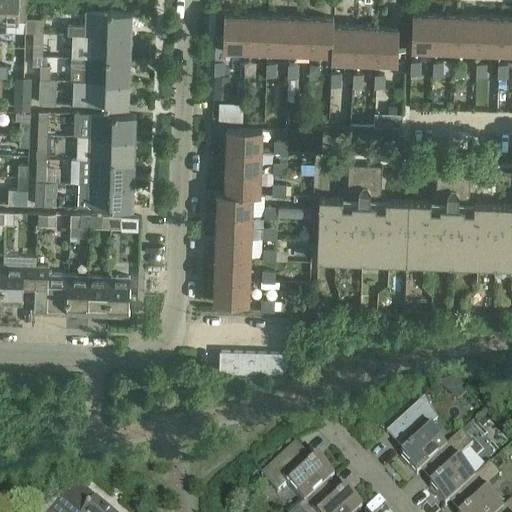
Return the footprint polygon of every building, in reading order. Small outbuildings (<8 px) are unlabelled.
[(0,0),(0,31),(7,32),(7,31),(26,33),(26,18),(27,9),(26,0),(0,0)] [(132,13),(86,11),(85,25),(68,24),(68,34),(85,35),(131,36),(132,13)] [(245,50),(247,15),(225,14),(223,49),(245,50)] [(433,50),(435,15),(413,14),(412,49),(433,50)] [(267,51),(268,16),(247,15),(245,50),(267,51)] [(455,51),(457,15),(435,15),(433,50),(455,51)] [(477,51),(478,16),(457,15),(455,51),(477,51)] [(289,52),(290,16),(268,16),(267,51),(289,52)] [(311,53),(312,17),(290,16),(289,52),(311,53)] [(499,52),(500,17),(478,16),(477,51),(499,52)] [(333,54),(334,25),(334,18),(312,17),(311,53),(332,54),(333,54)] [(511,52),(511,17),(500,17),(499,52),(511,52)] [(26,18),(26,33),(34,33),(34,19),(26,18)] [(34,19),(34,33),(43,33),(43,19),(34,19)] [(354,62),(356,26),(334,25),(333,54),(332,54),(332,61),(354,62)] [(376,62),(377,27),(356,26),(354,62),(376,62)] [(399,28),(377,27),(376,62),(398,63),(399,28)] [(42,47),(43,33),(34,33),(33,47),(42,47)] [(131,60),(131,36),(85,35),(84,58),(131,60)] [(84,58),(83,81),(130,83),(131,60),(84,58)] [(225,61),(215,61),(215,75),(224,75),(225,61)] [(420,75),(421,61),(411,61),(411,75),(420,75)] [(255,62),(245,62),(245,76),(254,76),(255,62)] [(443,76),(443,62),(433,62),(433,75),(443,76)] [(277,63),(267,63),(266,76),(276,77),(277,63)] [(464,76),(465,63),(455,63),(455,76),(464,76)] [(486,77),(486,64),(477,63),(476,77),(486,77)] [(298,64),(288,64),(288,77),(298,78),(298,64)] [(507,78),(508,65),(498,64),(498,78),(507,78)] [(41,65),(40,79),(49,80),(50,65),(41,65)] [(319,78),(320,65),(310,65),(310,78),(319,78)] [(341,73),(332,73),(331,86),(341,87),(341,73)] [(363,74),(354,73),(353,87),(363,87),(363,74)] [(385,74),(375,74),(375,88),(384,88),(385,74)] [(215,75),(214,96),(229,97),(230,75),(224,75),(215,75)] [(57,80),(49,80),(40,79),(39,103),(56,104),(57,80)] [(129,106),(130,83),(83,81),(74,81),(73,104),(129,106)] [(219,103),(219,120),(243,120),(244,104),(219,103)] [(39,111),(38,135),(47,135),(48,111),(39,111)] [(90,113),(89,137),(136,138),(137,115),(90,113)] [(20,121),(20,134),(30,134),(31,121),(20,121)] [(228,127),(227,149),(262,151),(263,129),(228,127)] [(30,147),(30,134),(20,134),(19,146),(30,147)] [(47,149),(47,135),(38,135),(38,149),(47,149)] [(135,162),(136,138),(89,137),(88,160),(135,162)] [(274,152),(288,152),(288,142),(274,142),(274,152)] [(73,147),(47,145),(46,163),(72,165),(73,147)] [(261,173),(262,151),(227,149),(226,171),(261,173)] [(37,158),(36,181),(46,182),(46,158),(37,158)] [(72,159),(72,182),(80,183),(88,183),(134,185),(135,162),(88,160),(80,160),(72,159)] [(19,164),(18,177),(28,177),(29,165),(19,164)] [(273,173),(287,174),(287,164),(274,164),(273,173)] [(314,164),(302,164),(302,174),(314,174),(314,164)] [(511,204),(459,203),(459,200),(466,200),(470,196),(471,169),(438,168),(437,195),(441,199),(447,199),(447,202),(371,200),(371,196),(378,197),(382,193),(383,166),(349,165),(349,192),(352,196),(359,196),(359,199),(320,198),(318,259),(511,266),(511,204)] [(260,195),(261,173),(226,171),(225,192),(225,193),(253,194),(253,195),(260,195)] [(28,190),(28,177),(18,177),(18,189),(28,190)] [(45,196),(46,182),(36,181),(36,195),(45,196)] [(133,209),(134,185),(80,183),(79,207),(133,209)] [(273,185),(273,195),(286,195),(287,186),(273,185)] [(252,216),(253,195),(253,194),(225,193),(225,192),(218,192),(217,215),(252,216)] [(265,217),(278,217),(279,207),(265,207),(265,217)] [(15,212),(5,212),(5,225),(15,225),(15,212)] [(71,214),(71,227),(81,227),(81,215),(71,214)] [(111,229),(112,216),(91,215),(91,228),(111,229)] [(252,238),(252,216),(217,215),(216,236),(252,238)] [(122,216),(112,216),(111,229),(121,229),(122,216)] [(139,217),(122,216),(121,229),(139,230),(139,217)] [(34,225),(34,239),(61,239),(61,226),(34,225)] [(264,238),(277,239),(278,229),(264,228),(264,238)] [(251,260),(252,238),(216,236),(216,258),(251,260)] [(263,250),(263,260),(277,260),(277,251),(263,250)] [(250,281),(251,260),(216,258),(215,280),(250,281)] [(2,304),(35,305),(36,265),(3,264),(2,304)] [(67,314),(69,275),(49,274),(49,266),(36,265),(35,305),(34,313),(67,314)] [(262,271),(262,281),(276,281),(276,272),(262,271)] [(88,315),(89,275),(69,275),(67,314),(88,315)] [(108,316),(110,276),(89,275),(88,315),(108,316)] [(130,277),(110,276),(108,316),(129,316),(130,277)] [(249,303),(250,281),(215,280),(214,302),(249,303)] [(262,281),(262,288),(279,289),(280,282),(276,281),(262,281)] [(275,310),(275,301),(261,300),(261,310),(275,310)] [(231,375),(232,351),(220,351),(219,375),(231,375)] [(243,376),(244,352),(232,351),(231,375),(243,376)] [(256,376),(257,352),(244,352),(243,376),(256,376)] [(268,376),(269,353),(257,352),(256,376),(268,376)] [(280,377),(281,353),(269,353),(268,376),(280,377)] [(292,377),(293,353),(281,353),(280,377),(292,377)] [(416,476),(420,472),(419,471),(445,448),(445,447),(428,429),(436,421),(421,402),(383,436),(384,437),(386,435),(391,440),(388,442),(389,443),(392,441),(404,455),(400,459),(416,476)] [(474,479),(473,478),(456,460),(472,445),(461,433),(445,447),(445,448),(419,471),(420,472),(433,486),(428,490),(444,507),(448,503),(448,502),(474,479)] [(285,485),(303,504),(329,481),(333,477),(318,460),(311,466),(292,446),(260,475),(277,493),(285,485)] [(499,511),(502,510),(502,509),(484,491),(500,476),(489,464),(473,478),(474,479),(448,502),(448,503),(456,511),(499,511)] [(342,495),(329,481),(303,504),(293,511),(356,511),(357,511),(361,508),(346,491),(342,495)] [(109,511),(93,498),(93,499),(77,485),(70,488),(50,511),(109,511)] [(511,511),(511,499),(502,509),(502,510),(499,511),(511,511)]
